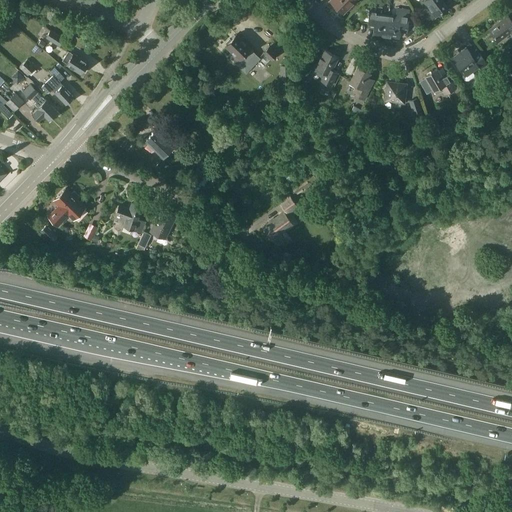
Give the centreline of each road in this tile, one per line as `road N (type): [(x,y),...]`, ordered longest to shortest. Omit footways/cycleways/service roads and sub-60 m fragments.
road 1 (motorway): [(0,317),(511,436)]
road 2 (motorway): [(511,409),(0,290)]
road 3 (tertiary): [(402,511),(96,461),(0,429)]
road 4 (unclassified): [(414,315),(381,315),(312,293),(188,200),(61,152)]
road 5 (unclassified): [(486,0),(421,50),(398,56),(336,30),(302,0)]
road 6 (tertiary): [(61,152),(156,52)]
